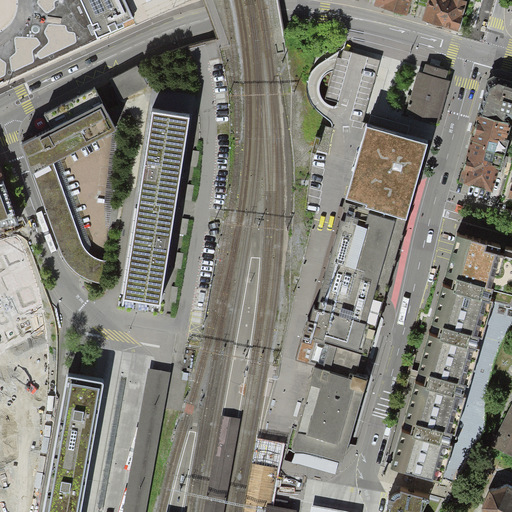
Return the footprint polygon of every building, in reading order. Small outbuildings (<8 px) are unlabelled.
[(92,30),(96,37),(118,27),(116,24),(132,17),(135,24),(187,0),(80,0),(88,14),(92,24),(95,22),(98,27),(92,30)] [(408,16),(412,0),(376,0),(375,6),(408,16)] [(466,0),(428,0),(423,18),(458,29),(467,0),(466,0)] [(310,152),(304,210),(340,220),(367,130),(368,127),(360,121),(377,58),(336,49),(323,97),(336,99),(323,154),(310,152)] [(445,68),(425,62),(422,72),(418,71),(405,112),(439,122),(452,80),(447,78),(450,69),(445,68)] [(137,66),(113,79),(125,101),(149,88),(137,66)] [(511,84),(489,78),(480,113),(508,120),(509,119),(511,119),(511,84)] [(103,283),(106,260),(98,258),(91,254),(86,249),(81,239),(52,161),(62,156),(102,136),(117,130),(108,111),(96,87),(43,114),(51,126),(22,140),(62,253),(66,261),(70,266),(78,274),(84,278),(95,282),(103,283)] [(124,104),(108,111),(117,130),(132,122),(124,104)] [(189,112),(152,106),(137,195),(121,294),(158,300),(174,201),(189,112)] [(508,120),(480,113),(460,180),(492,188),(508,120)] [(367,130),(347,199),(368,205),(367,208),(407,220),(428,147),(429,145),(368,127),(367,130)] [(4,183),(0,184),(0,225),(19,223),(4,183)] [(368,205),(347,199),(342,214),(340,220),(316,303),(311,302),(303,333),(316,337),(309,362),(315,363),(292,444),(343,459),(368,375),(361,373),(380,308),(381,306),(383,298),(383,297),(385,289),(386,288),(388,281),(389,279),(391,272),(391,270),(393,262),(394,261),(396,254),(396,252),(398,245),(399,243),(402,234),(404,225),(407,220),(367,208),(368,205)] [(511,295),(511,252),(456,237),(445,279),(452,281),(457,282),(457,281),(494,291),(511,295)] [(457,282),(452,281),(451,283),(442,281),(430,324),(439,326),(437,335),(428,333),(416,372),(426,375),(424,383),(413,380),(402,419),(411,422),(409,429),(398,426),(387,468),(442,484),(453,444),(450,443),(453,433),(457,435),(469,394),(463,392),(466,383),(471,384),(481,347),(476,346),(480,332),(485,334),(495,297),(492,296),(494,291),(457,281),(457,282)] [(78,511),(105,370),(71,364),(49,486),(44,511),(78,511)] [(145,511),(171,369),(161,367),(149,365),(122,511),(145,511)] [(511,400),(489,445),(511,456),(511,400)] [(223,511),(241,416),(223,412),(204,511),(223,511)] [(0,426),(0,467),(26,457),(11,422),(0,426)] [(265,511),(266,507),(267,501),(272,502),(283,441),(265,438),(257,436),(242,511),(265,511)] [(307,457),(304,465),(333,473),(337,460),(308,452),(307,457)] [(511,511),(511,485),(507,483),(491,488),(483,506),(484,511),(511,511)] [(420,511),(429,499),(400,490),(398,496),(393,499),(388,499),(386,511),(420,511)] [(296,511),(297,507),(272,502),(267,501),(266,507),(265,511),(296,511)] [(361,511),(311,503),(309,511),(361,511)]
